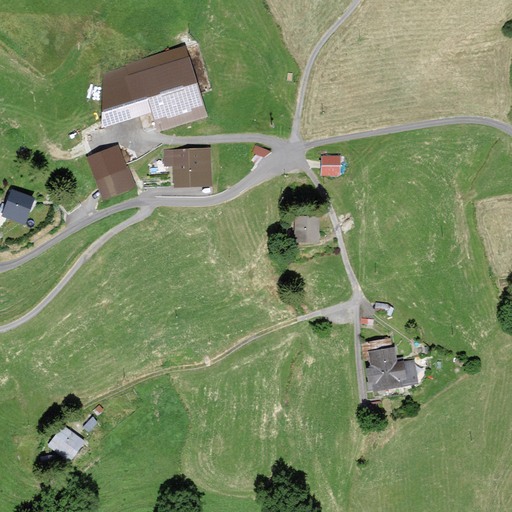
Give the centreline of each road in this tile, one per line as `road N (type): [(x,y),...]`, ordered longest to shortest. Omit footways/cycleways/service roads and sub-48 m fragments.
road 1 (unclassified): [(70,422),(98,397),(355,304),(328,207),(294,147)]
road 2 (unclassified): [(511,131),(453,119),(294,147)]
road 3 (unclassified): [(148,201),(143,214),(87,253),(37,311),(0,330)]
road 4 (residential): [(294,147),(309,65),(357,0)]
road 5 (unclassified): [(148,201),(93,217),(0,268)]
road 6 (unclassified): [(294,147),(225,196),(148,201)]
